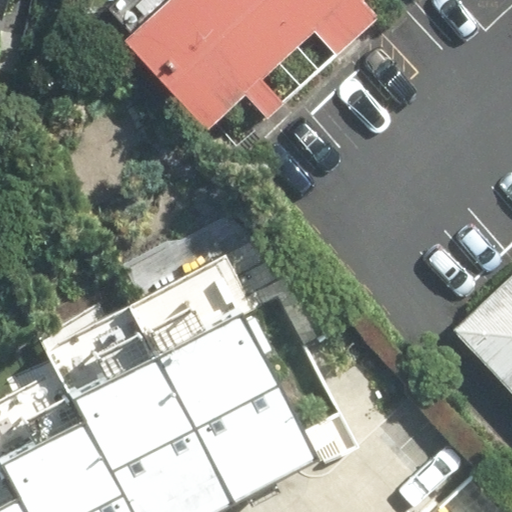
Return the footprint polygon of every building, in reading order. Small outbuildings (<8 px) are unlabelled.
[(145,0),(103,39),(190,134),(301,32),(323,55),(369,13),(356,0),(145,0)] [(511,274),(453,328),(511,392),(511,274)] [(210,309),(127,352),(205,500),(288,457),(210,309)] [(47,394),(59,417),(109,511),(181,511),(205,500),(127,352),(47,394)] [(0,447),(0,506),(3,511),(109,511),(59,417),(0,447)]
